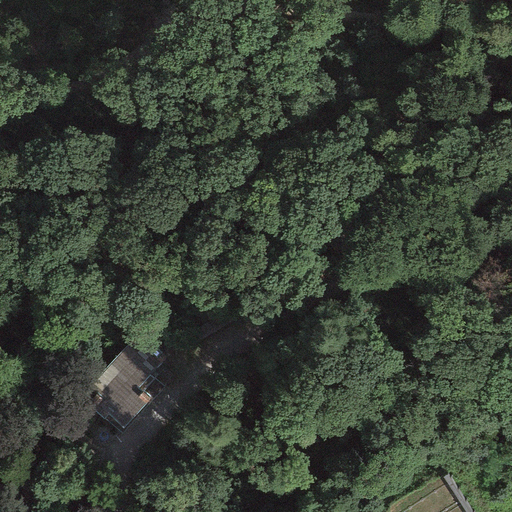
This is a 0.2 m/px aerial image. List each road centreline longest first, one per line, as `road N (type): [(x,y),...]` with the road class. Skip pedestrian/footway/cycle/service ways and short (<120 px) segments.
road 1 (track): [(115,511),(135,442),(212,360),(346,279),(395,271),(511,314)]
road 2 (track): [(0,369),(87,287),(199,283),(331,234),(351,243),(374,275)]
road 3 (track): [(247,0),(174,32),(121,72),(0,109)]
road 4 (track): [(511,61),(429,23),(364,20),(270,0)]
